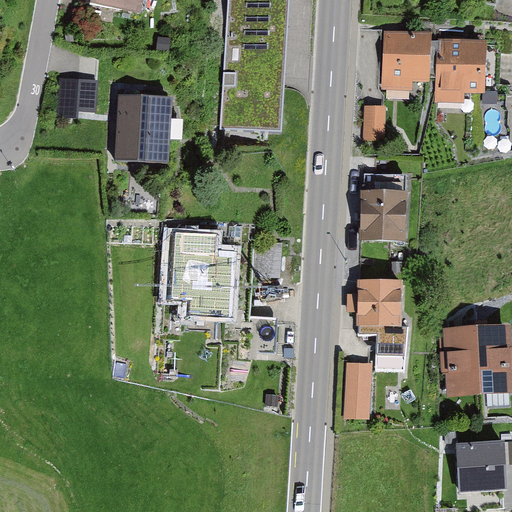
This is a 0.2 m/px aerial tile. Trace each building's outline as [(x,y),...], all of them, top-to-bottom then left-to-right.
[(90,0),(90,4),(140,13),(142,0),(90,0)] [(288,0),(226,0),(221,129),(282,132),(288,0)] [(431,33),(384,31),(382,90),(412,91),(412,82),(430,83),(430,78),(435,79),(436,42),(431,42),(431,33)] [(170,38),(158,37),(157,51),(169,52),(170,38)] [(487,46),(487,40),(436,39),(436,42),(435,79),(434,103),(465,104),(465,93),(479,93),(498,94),(500,47),(487,46)] [(69,79),(62,78),(58,118),(77,119),(78,111),(96,113),(99,82),(69,79)] [(498,94),(479,93),(484,144),(509,144),(509,130),(506,129),(507,112),(504,112),(504,94),(498,94)] [(170,96),(118,95),(117,120),(116,161),(168,162),(170,96)] [(386,107),(365,106),(364,141),(384,142),(386,107)] [(364,174),(364,191),(406,192),(406,175),(364,174)] [(360,240),(407,242),(408,192),(406,192),(364,191),(361,191),(360,240)] [(220,240),(175,238),(172,300),(192,301),(191,323),(238,326),(242,259),(219,258),(220,240)] [(283,246),(255,244),(254,278),(281,279),(283,246)] [(402,263),(392,263),(392,273),(402,273),(402,263)] [(398,327),(400,284),(360,282),(359,295),(348,295),(347,313),(359,313),(358,337),(376,338),(374,371),(407,372),(409,328),(398,327)] [(275,319),(249,318),(248,352),(274,353),(275,319)] [(511,323),(477,326),(481,394),(511,391),(511,323)] [(481,394),(477,326),(442,328),(446,396),(481,394)] [(372,364),(347,363),(346,416),(368,416),(372,364)] [(278,396),(265,396),(265,407),(277,407),(278,396)] [(504,442),(457,444),(459,492),(467,492),(503,491),(506,491),(504,442)] [(504,509),(503,491),(467,492),(468,511),(504,509)]
